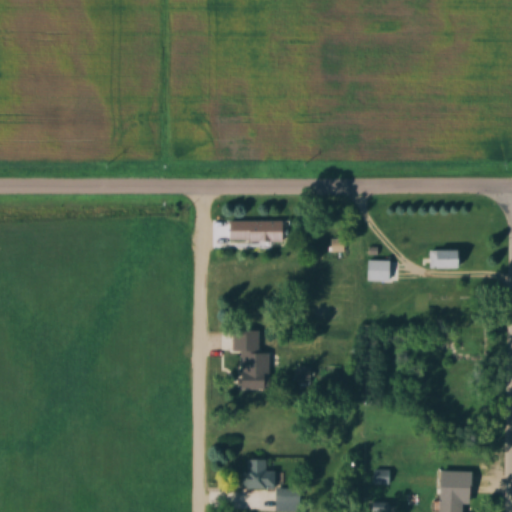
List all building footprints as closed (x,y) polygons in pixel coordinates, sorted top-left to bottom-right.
[(284,221),(229,221),(229,242),(284,242),(284,221)] [(429,268),(464,268),(464,250),(429,250),(429,268)] [(366,282),(392,282),(392,260),(366,260),(366,282)] [(234,331),(234,352),(243,352),(244,390),(270,389),(270,354),(260,354),(260,331),(234,331)] [(459,375),(437,375),(437,394),(459,394),(459,375)] [(248,489),(276,489),(276,472),(267,472),(267,460),(248,460),(248,489)] [(391,484),(391,470),(373,470),(373,484),(391,484)] [(302,489),(277,489),(277,511),(302,511),(302,489)] [(464,511),(465,501),(440,501),(439,511),(464,511)]
